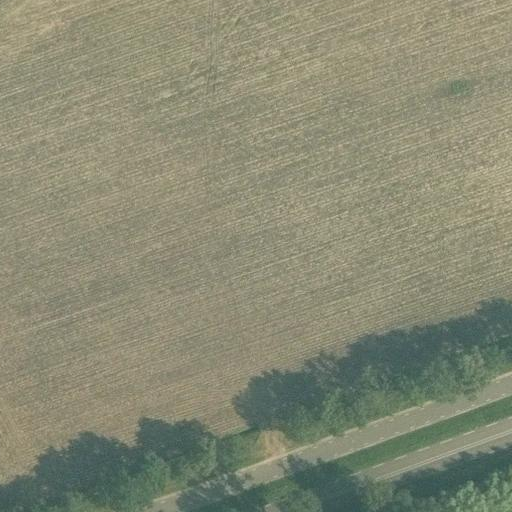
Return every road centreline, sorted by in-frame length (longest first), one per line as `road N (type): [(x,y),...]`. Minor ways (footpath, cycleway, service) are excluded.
road 1 (unclassified): [(143,511),(511,384)]
road 2 (secondary): [(298,511),(511,435)]
